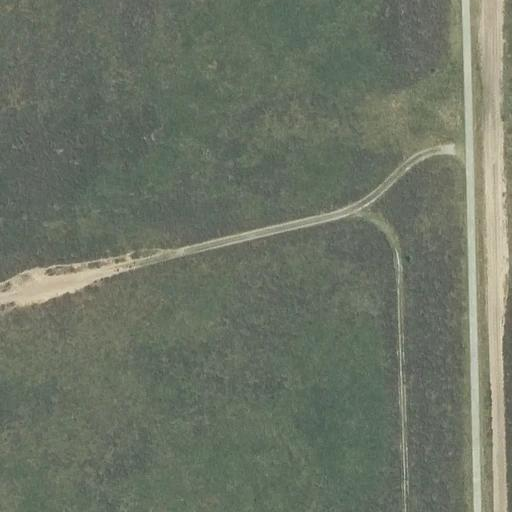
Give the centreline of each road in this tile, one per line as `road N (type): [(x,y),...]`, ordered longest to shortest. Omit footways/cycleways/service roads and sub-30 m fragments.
road 1 (track): [(499,511),(489,0)]
road 2 (track): [(0,299),(365,208)]
road 3 (track): [(365,208),(414,160),(488,147)]
